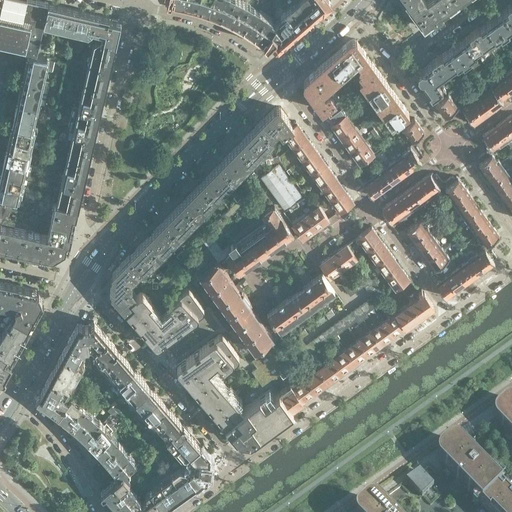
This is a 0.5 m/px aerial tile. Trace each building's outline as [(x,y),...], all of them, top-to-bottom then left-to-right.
[(44,21),(48,2),(37,0),(26,0),(23,15),(12,13),(5,11),(7,3),(2,2),(2,1),(1,0),(0,0),(0,41),(5,43),(25,47),(24,51),(28,51),(28,52),(36,54),(44,21)] [(208,10),(211,0),(196,0),(195,5),(206,9),(208,10)] [(219,14),(225,0),(211,0),(208,10),(210,10),(219,14)] [(231,20),(241,0),(225,0),(219,14),(230,19),(231,20)] [(242,26),(253,8),(249,6),(250,4),(242,0),(241,0),(231,20),(233,21),(242,26)] [(320,11),(310,0),(300,0),(296,3),(310,19),(320,11)] [(330,2),(329,0),(310,0),(320,11),(322,9),(322,10),(331,3),(330,2)] [(450,8),(444,0),(426,0),(403,0),(408,6),(411,10),(423,27),(434,19),(435,20),(441,16),(443,14),(442,13),(450,8)] [(511,24),(511,0),(507,5),(508,6),(502,10),(511,24)] [(56,24),(60,5),(48,2),(44,21),(56,24)] [(310,19),(296,3),(292,7),(291,5),(285,10),(301,28),(310,19)] [(67,27),(72,8),(60,5),(56,24),(67,27)] [(79,29),(84,10),(72,8),(67,27),(79,29)] [(253,33),(266,14),(259,9),(258,11),(253,8),(242,26),(253,33)] [(92,29),(95,13),(84,10),(79,29),(89,32),(92,30),(92,29)] [(301,28),(285,10),(280,15),(280,16),(281,17),(277,20),(291,36),(301,28)] [(511,25),(511,24),(502,10),(496,15),(495,14),(491,18),(484,23),(495,38),(496,37),(495,37),(499,34),(501,35),(508,30),(507,28),(511,25)] [(110,27),(113,17),(95,13),(92,29),(102,31),(110,27)] [(264,40),(275,26),(275,22),(271,20),(272,18),(266,14),(253,33),(257,36),(264,40)] [(115,42),(120,21),(119,19),(113,17),(110,27),(102,31),(100,39),(115,42)] [(291,36),(277,20),(275,22),(275,26),(264,40),(264,41),(263,42),(267,44),(268,44),(270,43),(275,47),(278,48),(291,36)] [(495,38),(484,23),(479,27),(478,26),(469,32),(470,33),(464,37),(475,52),(495,38)] [(475,52),(464,37),(458,42),(457,42),(453,45),(453,46),(447,50),(457,65),(462,61),(463,63),(471,57),(470,56),(475,52)] [(115,42),(100,39),(98,38),(95,40),(85,84),(105,89),(115,42)] [(358,57),(354,51),(361,45),(356,39),(356,40),(355,39),(352,38),(351,39),(350,39),(339,49),(353,65),(358,60),(356,58),(358,57)] [(377,67),(365,52),(365,51),(365,50),(364,48),(362,48),(362,47),(361,45),(354,51),(358,57),(356,58),(358,60),(360,64),(359,65),(358,70),(363,77),(359,79),(360,80),(377,67)] [(353,65),(339,49),(330,56),(328,57),(342,74),(353,65)] [(437,80),(437,79),(457,65),(447,50),(441,54),(440,53),(431,60),(432,61),(426,65),(437,80)] [(41,79),(47,56),(36,54),(28,52),(23,75),(41,79)] [(342,74),(328,57),(324,61),(324,62),(318,67),(326,75),(325,76),(331,83),(342,74)] [(443,87),(437,79),(437,80),(426,65),(418,71),(417,75),(432,95),(434,93),(443,87)] [(331,83),(325,76),(326,75),(318,67),(304,79),(305,79),(304,80),(303,84),(304,85),(307,90),(314,85),(319,90),(321,89),(322,91),(331,83)] [(367,91),(384,78),(377,67),(360,80),(367,91)] [(511,73),(509,70),(500,76),(510,91),(511,90),(511,73)] [(36,103),(41,79),(23,75),(17,98),(36,103)] [(510,91),(500,76),(490,83),(491,85),(501,98),(505,95),(506,95),(509,93),(509,92),(510,91)] [(375,102),(392,89),(384,78),(367,91),(375,102)] [(99,112),(105,89),(85,84),(80,108),(99,112)] [(335,100),(330,93),(328,93),(325,95),(322,91),(321,89),(319,90),(314,85),(307,90),(322,110),(335,100)] [(501,98),(491,85),(482,92),(494,108),(503,101),(501,98)] [(438,99),(447,93),(443,87),(434,93),(438,99)] [(383,113),(400,100),(392,89),(375,102),(383,113)] [(447,93),(438,99),(435,102),(438,106),(438,107),(440,111),(441,110),(444,115),(448,112),(451,116),(457,111),(458,106),(448,92),(447,93)] [(494,108),(482,92),(472,99),(484,115),(494,108)] [(31,126),(36,103),(17,98),(12,122),(31,126)] [(346,113),(336,99),(335,100),(322,110),(324,113),(330,109),(334,115),(328,119),(331,123),(344,114),(346,113)] [(484,115),(472,99),(462,107),(461,112),(468,121),(471,119),(474,122),(484,115)] [(405,114),(409,112),(404,106),(404,105),(404,104),(403,102),(401,101),(400,100),(383,113),(392,124),(398,119),(405,114)] [(289,120),(290,120),(287,116),(287,117),(280,107),(280,108),(279,106),(276,106),(275,107),(274,107),(270,111),(276,117),(275,119),(280,126),(278,128),(282,133),(284,132),(293,125),(292,123),(289,120)] [(78,205),(93,141),(99,112),(80,108),(58,201),(78,205)] [(334,115),(330,109),(324,113),(323,113),(328,119),(334,115)] [(275,132),(278,128),(280,126),(275,119),(276,117),(270,111),(264,117),(264,116),(255,126),(249,133),(264,147),(273,138),(273,137),(270,134),(273,130),(275,132)] [(511,113),(502,120),(511,133),(511,113)] [(354,127),(344,114),(331,123),(330,124),(333,128),(334,127),(341,136),(354,127)] [(410,120),(405,114),(398,119),(402,126),(410,120)] [(424,130),(420,125),(421,125),(418,121),(417,122),(414,117),(402,126),(401,126),(411,140),(416,141),(423,136),(420,133),(424,130)] [(511,135),(511,133),(502,120),(493,127),(503,142),(511,135)] [(307,135),(305,131),(304,132),(296,121),(292,123),(293,125),(284,132),(293,145),(307,135)] [(33,126),(31,126),(12,122),(9,133),(30,138),(33,126)] [(58,134),(60,128),(52,126),(50,132),(58,134)] [(363,140),(354,127),(341,136),(348,146),(347,146),(349,150),(363,140)] [(503,142),(493,127),(483,134),(485,137),(481,140),(486,147),(491,148),(498,143),(500,144),(503,142)] [(28,150),(30,138),(9,133),(7,145),(28,150)] [(245,167),(264,147),(249,133),(242,139),(236,145),(230,152),(245,167)] [(316,148),(309,139),(310,138),(307,135),(293,145),(303,158),(316,148)] [(373,153),(363,140),(349,150),(352,154),(353,153),(360,163),(373,153)] [(419,157),(423,154),(416,145),(411,144),(406,148),(407,149),(401,153),(412,168),(422,160),(419,157)] [(22,173),(28,150),(7,145),(2,169),(22,173)] [(326,160),(323,157),(322,158),(316,148),(303,158),(312,171),(326,160)] [(486,171),(500,161),(498,157),(496,158),(491,152),(486,151),(478,156),(480,158),(478,160),(479,161),(479,162),(482,166),(482,167),(484,170),(485,171),(486,171)] [(245,167),(230,152),(223,159),(223,158),(220,161),(235,176),(245,167)] [(412,168),(401,153),(391,160),(402,175),(412,168)] [(334,174),(328,165),(329,164),(326,160),(312,171),(321,184),(334,174)] [(402,175),(391,160),(382,167),(392,182),(402,175)] [(235,176),(220,161),(217,164),(218,165),(211,171),(226,186),(235,176)] [(492,181),(507,170),(500,161),(486,171),(486,172),(486,174),(488,176),(489,177),(492,181)] [(300,195),(278,164),(261,176),(284,207),(300,195)] [(392,182),(382,167),(372,174),(383,189),(384,187),(385,187),(388,185),(392,182)] [(0,180),(20,185),(22,173),(2,169),(0,175),(0,180)] [(499,190),(511,180),(511,177),(507,170),(492,181),(495,185),(495,186),(497,189),(498,189),(499,190)] [(226,186),(211,171),(205,178),(204,178),(201,181),(217,196),(226,186)] [(440,185),(441,180),(436,172),(434,174),(432,172),(431,173),(430,172),(420,180),(431,194),(435,192),(433,190),(440,185)] [(345,186),(342,183),(341,183),(334,174),(321,184),(331,197),(345,186)] [(383,189),(372,174),(362,181),(373,196),(378,192),(381,190),(383,189)] [(465,187),(464,186),(464,184),(462,182),(461,181),(458,177),(457,177),(456,175),(454,177),(452,175),(445,180),(444,185),(449,192),(447,194),(450,197),(465,187)] [(17,198),(20,185),(0,180),(0,193),(13,196),(13,197),(17,198)] [(431,194),(420,180),(411,187),(421,201),(431,194)] [(506,199),(511,194),(511,180),(499,190),(500,191),(500,192),(502,195),(503,195),(506,199)] [(217,196),(201,181),(198,184),(199,184),(192,191),(207,205),(217,196)] [(353,200),(347,191),(348,190),(345,186),(331,197),(338,206),(334,209),(336,212),(339,210),(340,210),(353,200)] [(421,201),(411,187),(401,194),(412,208),(421,201)] [(457,206),(471,196),(468,192),(469,191),(467,188),(465,187),(450,197),(457,206)] [(207,205),(192,191),(186,197),(185,197),(182,200),(198,215),(207,205)] [(5,208),(5,205),(8,205),(9,201),(11,202),(13,197),(13,196),(0,193),(0,212),(1,213),(2,207),(5,208)] [(412,208),(401,194),(397,197),(393,199),(392,201),(402,215),(412,208)] [(463,216),(478,205),(478,204),(477,203),(476,201),(474,200),(471,196),(457,206),(463,216)] [(198,215),(182,200),(179,203),(180,203),(173,210),(188,225),(198,215)] [(76,216),(76,215),(78,205),(58,201),(57,207),(54,206),(48,234),(70,239),(72,232),(73,231),(73,230),(73,229),(73,228),(73,227),(75,220),(76,219),(76,218),(76,217),(76,216)] [(402,215),(392,201),(390,202),(387,204),(382,208),(392,222),(402,215)] [(218,261),(226,255),(238,272),(294,232),(274,205),(261,214),(265,219),(261,221),(265,227),(239,246),(235,240),(222,250),(208,230),(203,235),(201,237),(218,260),(218,261)] [(329,218),(319,205),(306,215),(316,229),(320,226),(319,225),(329,218)] [(470,225),(485,214),(482,210),(482,209),(480,207),(479,206),(478,205),(463,216),(470,225)] [(188,225),(173,210),(167,217),(166,216),(163,219),(179,234),(188,225)] [(477,234),(492,224),(491,223),(491,222),(489,219),(488,219),(485,214),(470,225),(477,234)] [(316,229),(306,215),(293,225),(302,238),(312,231),(313,232),(316,229)] [(413,237),(428,227),(421,217),(406,228),(410,233),(409,234),(411,237),(412,236),(413,237)] [(179,234),(163,219),(160,222),(161,223),(154,229),(169,244),(179,234)] [(29,254),(34,231),(0,222),(0,247),(3,248),(4,249),(5,249),(5,250),(6,250),(7,250),(8,249),(15,251),(16,252),(17,252),(18,252),(19,252),(29,254)] [(500,235),(498,234),(499,234),(495,229),(495,228),(493,225),(492,225),(492,224),(477,234),(480,238),(481,237),(486,244),(492,245),(499,239),(497,237),(500,235)] [(382,238),(379,234),(378,235),(371,225),(357,235),(358,236),(355,238),(357,241),(361,238),(368,248),(382,238)] [(420,247),(435,237),(428,227),(413,237),(415,239),(414,240),(416,243),(417,242),(420,247)] [(169,244),(154,229),(148,236),(147,236),(144,239),(160,254),(169,244)] [(70,242),(70,241),(70,239),(48,234),(34,231),(29,254),(37,256),(38,257),(39,257),(40,258),(41,257),(42,257),(43,257),(43,258),(44,258),(44,259),(45,259),(46,259),(47,259),(48,258),(49,259),(49,256),(52,256),(65,249),(65,247),(68,247),(69,246),(70,245),(70,244),(70,243),(70,242)] [(427,257),(442,246),(435,237),(420,247),(424,252),(423,253),(425,256),(426,255),(427,257)] [(390,251),(383,242),(385,241),(382,238),(368,248),(377,261),(390,251)] [(160,254),(144,239),(142,242),(135,249),(141,254),(142,257),(149,264),(153,260),(160,254)] [(356,256),(347,244),(347,243),(337,250),(336,249),(333,252),(343,266),(356,256)] [(434,267),(449,256),(442,246),(427,257),(429,259),(428,259),(430,262),(431,262),(434,267)] [(194,267),(211,251),(207,247),(190,264),(194,267)] [(496,259),(494,257),(496,256),(491,248),(486,248),(479,252),(477,251),(474,253),(484,268),(494,261),(496,259)] [(149,264),(142,257),(141,254),(135,249),(130,254),(129,254),(123,260),(136,273),(142,267),(144,269),(149,264)] [(401,263),(399,262),(398,260),(397,261),(390,251),(377,261),(387,274),(401,263)] [(343,266),(333,252),(329,254),(330,255),(320,262),(330,275),(343,266)] [(484,268),(474,253),(464,260),(475,275),(479,272),(480,272),(483,270),(483,269),(484,268)] [(131,288),(131,283),(131,278),(136,273),(123,260),(120,263),(121,264),(112,273),(113,274),(112,275),(112,277),(111,277),(110,288),(111,288),(111,290),(113,291),(111,292),(120,302),(119,303),(127,312),(128,312),(127,310),(136,302),(132,298),(137,294),(136,294),(131,288)] [(255,309),(251,303),(250,301),(244,292),(244,293),(243,292),(238,285),(236,286),(227,273),(219,262),(218,261),(218,260),(215,262),(214,260),(200,270),(202,272),(200,273),(218,297),(209,304),(228,331),(237,324),(255,349),(273,336),(254,310),(255,309)] [(230,271),(222,260),(219,262),(227,273),(230,271)] [(475,275),(464,260),(454,267),(465,282),(468,280),(469,280),(471,278),(472,277),(475,275)] [(409,278),(402,268),(403,267),(401,263),(387,274),(396,287),(409,278)] [(188,266),(167,287),(171,291),(192,269),(188,266)] [(465,282),(454,267),(445,274),(455,288),(456,288),(458,288),(460,286),(461,285),(465,282)] [(157,283),(161,286),(175,272),(172,268),(157,283)] [(334,290),(321,272),(321,273),(312,280),(311,279),(307,282),(319,299),(332,290),(333,291),(334,290)] [(455,288),(445,274),(435,281),(445,295),(450,292),(451,292),(454,290),(454,289),(455,288)] [(363,284),(359,278),(358,277),(354,280),(359,287),(363,284)] [(369,289),(377,283),(373,279),(372,280),(366,284),(366,285),(367,285),(369,289)] [(31,326),(44,302),(39,300),(40,299),(38,294),(36,293),(37,289),(0,280),(0,303),(14,307),(18,310),(14,317),(31,326)] [(359,287),(354,280),(349,283),(355,290),(359,287)] [(319,299),(307,282),(304,285),(294,292),(306,308),(319,299)] [(355,290),(349,283),(345,286),(350,293),(355,290)] [(378,289),(380,288),(377,283),(369,289),(372,293),(378,289)] [(138,292),(136,294),(137,294),(132,298),(136,302),(127,310),(128,312),(154,341),(154,342),(155,343),(156,343),(157,343),(158,343),(159,343),(160,343),(160,342),(202,312),(203,311),(203,310),(204,309),(204,308),(203,308),(203,307),(203,306),(191,290),(190,289),(189,288),(188,288),(187,288),(185,288),(185,289),(169,303),(173,307),(161,318),(160,316),(152,306),(147,310),(144,307),(151,301),(143,293),(143,292),(142,292),(141,291),(140,291),(139,292),(138,292)] [(434,305),(424,291),(423,292),(421,289),(418,291),(421,295),(410,302),(420,315),(424,312),(425,312),(426,311),(434,305)] [(306,308),(294,292),(285,299),(281,302),(293,318),(306,308)] [(377,303),(376,302),(372,296),(368,299),(373,306),(377,303)] [(373,306),(368,299),(364,302),(369,309),(373,306)] [(293,318),(281,302),(277,305),(268,312),(267,312),(280,330),(281,329),(280,327),(293,318)] [(369,309),(364,302),(360,305),(365,312),(369,309)] [(420,315),(410,302),(397,312),(406,325),(414,319),(415,319),(416,318),(420,315)] [(365,312),(360,305),(355,308),(361,315),(365,312)] [(361,315),(355,308),(351,311),(356,318),(361,315)] [(356,318),(351,311),(347,314),(352,321),(356,318)] [(359,321),(367,315),(365,312),(361,315),(356,318),(359,321)] [(406,325),(397,312),(384,321),(394,335),(398,333),(397,332),(406,325)] [(352,321),(347,314),(343,317),(348,324),(352,321)] [(0,347),(14,356),(31,326),(14,317),(10,324),(7,323),(0,336),(0,338),(2,340),(0,342),(0,347)] [(348,324),(343,317),(339,320),(344,327),(348,324)] [(344,327),(339,320),(335,323),(340,330),(344,327)] [(108,337),(94,321),(90,324),(89,323),(86,324),(88,346),(91,346),(93,348),(93,350),(108,337)] [(394,335),(384,321),(371,331),(380,344),(389,337),(390,338),(394,335)] [(88,346),(86,324),(83,324),(82,325),(78,323),(68,341),(84,350),(86,347),(88,346)] [(340,330),(335,323),(330,326),(336,333),(340,330)] [(336,333),(330,326),(326,329),(331,336),(332,336),(336,333)] [(331,336),(326,329),(322,332),(327,339),(331,336)] [(380,344),(371,331),(358,340),(368,354),(372,352),(371,350),(380,344)] [(327,339),(322,332),(318,335),(323,342),(327,339)] [(223,335),(222,334),(221,334),(220,334),(219,334),(218,335),(178,363),(178,364),(177,365),(177,366),(177,367),(177,368),(178,369),(206,401),(225,423),(243,408),(242,407),(208,368),(217,361),(224,368),(228,364),(229,364),(230,363),(232,363),(233,363),(234,362),(235,362),(237,360),(238,359),(238,358),(238,357),(238,356),(238,355),(224,336),(223,335)] [(323,342),(318,335),(314,338),(319,345),(323,342)] [(103,361),(117,348),(108,337),(93,350),(93,351),(95,354),(95,355),(101,362),(102,361),(103,361)] [(311,351),(306,344),(300,337),(291,344),(301,358),(306,355),(309,358),(312,356),(310,352),(311,351)] [(319,345),(314,338),(310,341),(315,348),(319,345)] [(368,354),(358,340),(345,350),(354,363),(363,356),(364,357),(368,354)] [(83,356),(85,352),(84,350),(68,341),(61,353),(80,364),(83,358),(83,356)] [(315,348),(310,341),(306,344),(311,351),(315,348)] [(270,380),(282,372),(292,365),(292,364),(285,355),(281,357),(272,345),(252,360),(257,367),(251,371),(259,382),(262,386),(270,380)] [(0,377),(2,378),(14,356),(0,347),(0,377)] [(133,367),(125,358),(117,348),(103,361),(119,380),(133,367)] [(354,363),(345,350),(332,359),(342,373),(346,370),(345,369),(354,363)] [(74,375),(80,364),(61,353),(55,365),(74,375)] [(342,373),(332,359),(319,368),(328,381),(338,374),(339,375),(342,373)] [(68,387),(74,375),(55,365),(48,376),(68,387)] [(127,389),(141,376),(133,367),(119,380),(127,389)] [(328,381),(319,368),(306,378),(316,392),(321,389),(320,387),(328,381)] [(63,396),(68,387),(48,376),(42,387),(62,398),(63,396)] [(135,398),(150,386),(141,376),(127,389),(135,398)] [(306,378),(293,387),(302,400),(312,393),(313,394),(316,392),(306,378)] [(302,400),(293,387),(290,383),(279,391),(280,393),(292,409),(297,406),(296,405),(302,400)] [(143,408),(158,395),(150,386),(135,398),(143,408)] [(58,413),(68,399),(63,396),(62,398),(42,387),(37,398),(42,401),(49,406),(54,409),(58,413)] [(280,393),(279,391),(274,395),(275,396),(270,399),(265,391),(242,407),(243,408),(225,423),(236,436),(237,435),(238,435),(242,436),(247,436),(252,437),(253,438),(293,410),(292,410),(293,409),(292,409),(280,393)] [(151,417),(166,404),(158,395),(143,408),(151,417)] [(68,420),(82,404),(78,401),(77,403),(70,397),(68,399),(58,413),(64,417),(68,420)] [(78,429),(91,414),(84,409),(86,407),(82,404),(68,420),(72,424),(78,429)] [(159,426),(174,414),(166,404),(151,417),(159,426)] [(492,419),(498,425),(511,439),(511,404),(499,413),(492,419)] [(87,437),(102,422),(99,419),(97,420),(91,414),(78,429),(82,432),(87,437)] [(167,436),(182,423),(174,414),(159,426),(167,436)] [(96,446),(110,433),(104,427),(105,425),(102,422),(87,437),(91,441),(96,446)] [(176,446),(191,433),(182,423),(167,436),(176,446)] [(104,456),(120,441),(117,438),(115,439),(110,433),(96,446),(104,456)] [(186,455),(200,443),(191,433),(176,446),(184,455),(186,455)] [(113,465),(127,453),(122,447),(123,445),(120,441),(104,456),(107,458),(113,465)] [(363,511),(511,511),(511,496),(501,485),(462,446),(459,442),(419,472),(406,481),(363,511)] [(209,472),(211,456),(200,443),(186,455),(186,456),(189,459),(190,459),(190,465),(189,464),(185,467),(195,482),(209,472)] [(129,467),(134,463),(134,460),(127,453),(113,465),(119,472),(117,474),(124,481),(129,476),(129,472),(128,470),(130,469),(129,467)] [(195,482),(185,467),(181,467),(173,474),(184,490),(195,482)] [(109,499),(126,484),(124,481),(117,474),(113,477),(114,478),(101,490),(109,499)] [(184,490),(173,474),(162,482),(173,498),(184,490)] [(173,498),(162,482),(151,490),(162,506),(173,498)] [(117,508),(134,493),(126,484),(109,499),(117,508)] [(153,511),(162,506),(151,490),(147,492),(147,494),(145,495),(145,498),(145,499),(142,502),(142,503),(149,511),(153,511)] [(120,511),(131,511),(142,503),(142,502),(134,493),(117,508),(120,511)] [(149,511),(142,503),(131,511),(149,511)]
